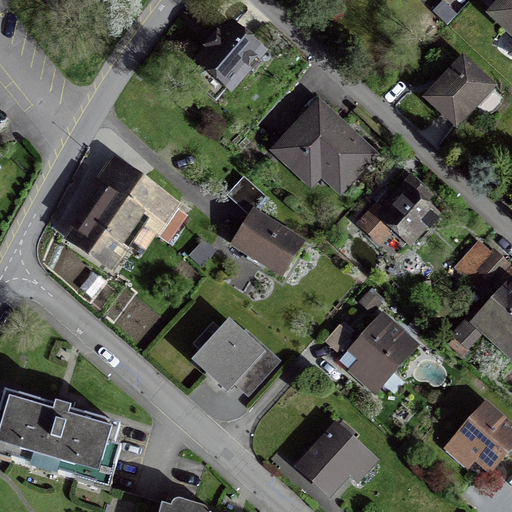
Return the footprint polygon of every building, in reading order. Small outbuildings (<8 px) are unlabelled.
[(511,0),(504,0),(490,16),(511,36),(511,0)] [(201,54),(205,57),(198,65),(229,91),(245,72),(251,77),(261,65),(256,60),(260,55),(229,28),(223,36),(219,33),(201,54)] [(490,89),(461,63),(427,101),(455,127),(490,89)] [(369,157),(317,109),(277,153),(297,171),(307,160),(339,189),(369,157)] [(122,174),(74,243),(106,266),(141,217),(171,238),(185,218),(173,210),(174,209),(122,174)] [(411,184),(405,191),(402,188),(379,213),(374,208),(359,225),(380,244),(394,229),(410,243),(434,217),(421,204),(429,197),(409,180),(408,182),(411,184)] [(232,246),(281,277),(300,246),(251,215),(232,246)] [(507,268),(492,254),(475,273),(490,286),(507,268)] [(511,295),(510,293),(482,323),(511,350),(511,295)] [(414,349),(380,319),(350,353),(369,369),(359,380),(374,394),(414,349)] [(480,331),(467,320),(451,337),(464,348),(480,331)] [(265,355),(231,325),(195,365),(228,395),(265,355)] [(337,328),(324,343),(336,353),(349,339),(337,328)] [(3,395),(0,405),(0,453),(11,457),(10,462),(29,467),(31,463),(58,471),(56,475),(76,481),(77,477),(101,484),(106,468),(113,470),(119,451),(112,449),(118,429),(68,414),(69,411),(60,409),(54,407),(53,409),(3,395)] [(502,452),(511,440),(511,433),(484,409),(447,451),(466,468),(474,458),(489,472),(505,455),(502,452)] [(297,470),(327,497),(365,454),(335,428),(297,470)]
